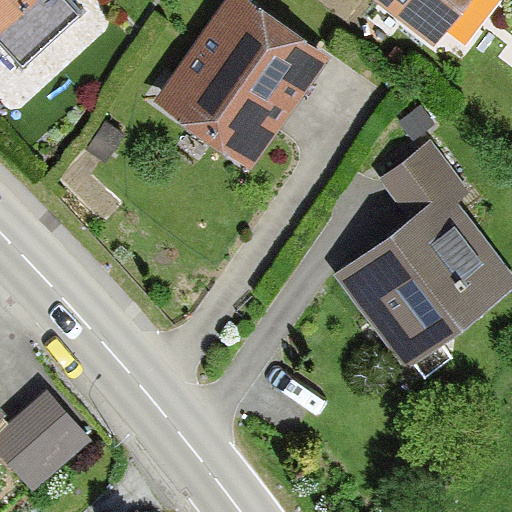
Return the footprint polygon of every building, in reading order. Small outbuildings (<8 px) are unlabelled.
[(0,0),(0,25),(27,0),(0,0)] [(255,0),(227,0),(160,101),(259,168),(336,54),(255,0)] [(465,0),(384,0),(436,39),(465,0)] [(427,137),(379,175),(410,214),(336,272),(409,365),(511,284),(511,274),(458,205),(472,194),(427,137)] [(0,424),(13,412),(0,397),(0,424)]
